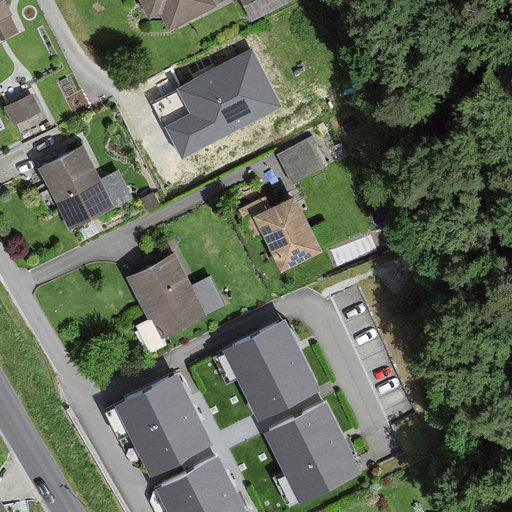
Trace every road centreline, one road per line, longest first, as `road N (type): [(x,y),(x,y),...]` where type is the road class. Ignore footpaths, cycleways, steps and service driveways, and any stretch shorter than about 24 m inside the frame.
road 1 (residential): [(16,292),(150,511)]
road 2 (residential): [(16,292),(241,181)]
road 3 (secondary): [(0,391),(72,511)]
road 4 (residential): [(52,0),(92,79),(132,97)]
